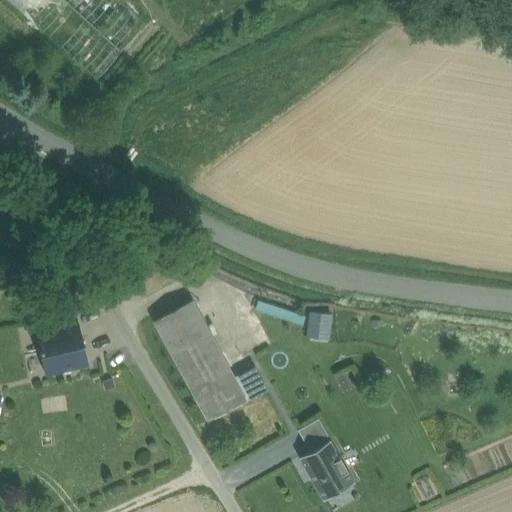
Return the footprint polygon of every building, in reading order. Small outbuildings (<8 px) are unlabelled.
[(144,19),(121,0),(10,0),(93,74),(144,19)] [(192,299),(154,320),(173,355),(211,335),(192,299)] [(312,310),(310,336),(333,338),(335,312),(312,310)] [(78,321),(35,331),(46,374),(88,363),(78,321)] [(234,377),(211,335),(173,355),(208,420),(246,400),(234,377)] [(253,367),(234,377),(246,400),(247,400),(265,390),(253,367)] [(318,417),(297,429),(309,450),(330,438),(318,417)] [(309,450),(299,456),(323,499),(354,482),(330,438),(309,450)]
